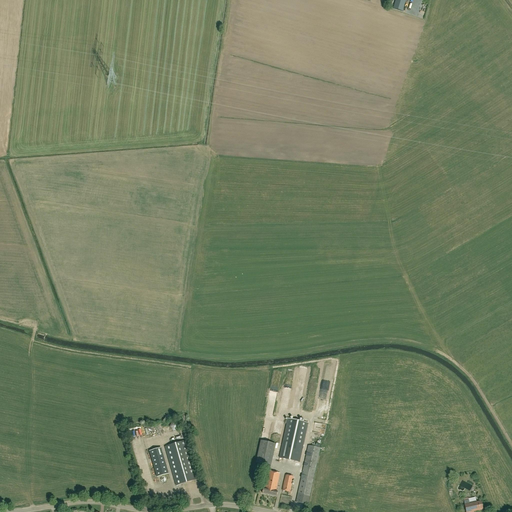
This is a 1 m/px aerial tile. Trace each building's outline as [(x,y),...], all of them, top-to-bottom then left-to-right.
[(402,12),(405,0),(397,0),(394,9),(402,12)] [(299,462),(308,424),(288,419),(279,458),(299,462)] [(178,431),(180,426),(177,422),(172,422),(170,427),(173,431),(178,431)] [(176,486),(197,480),(186,441),(165,447),(176,486)] [(261,441),(256,463),(270,466),(275,445),(261,441)] [(308,505),(320,449),(309,446),(296,503),(308,505)] [(157,478),(169,474),(161,448),(149,452),(157,478)] [(276,497),(277,492),(276,492),(280,474),(269,471),(265,487),(264,489),(262,494),(276,497)] [(282,491),(290,492),(293,477),(285,475),(282,491)] [(466,511),(471,511),(474,511),(483,509),(481,502),(476,503),(476,501),(469,503),(469,500),(464,501),(466,511)]
